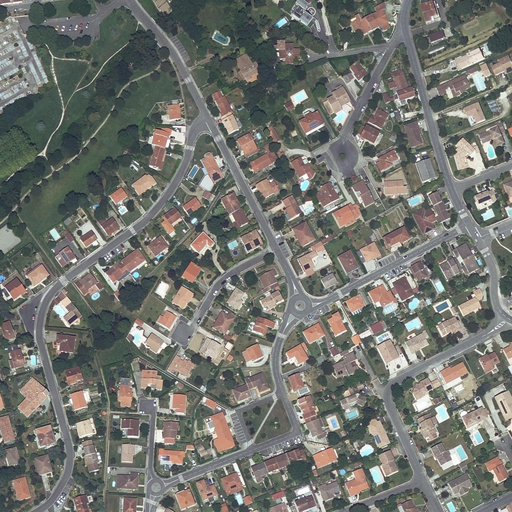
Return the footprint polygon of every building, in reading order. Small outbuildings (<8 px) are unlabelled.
[(310,28),(317,20),(313,17),(312,19),(303,12),(308,5),(301,0),(297,0),(295,4),(298,7),(292,15),(310,28)] [(432,22),(432,21),(431,19),(437,17),(433,2),(432,0),(421,0),(423,6),(421,6),(427,24),(432,22)] [(431,19),(432,21),(440,18),(435,2),(433,2),(437,17),(431,19)] [(379,12),(372,16),(378,27),(381,25),(388,38),(390,37),(389,34),(391,33),(391,32),(392,31),(389,26),(387,22),(381,11),(379,12)] [(378,27),(372,16),(361,21),(359,16),(355,18),(357,21),(351,24),(355,32),(358,31),(361,36),(378,27)] [(429,36),(431,43),(445,38),(442,31),(429,36)] [(299,55),(299,51),(299,49),(294,50),(293,45),(284,45),(284,43),(278,43),(278,47),(274,48),(274,51),(279,51),(280,60),(285,60),(285,64),(295,64),(294,59),(300,59),(299,55)] [(480,50),(455,61),(459,70),(484,58),(480,50)] [(498,51),(489,55),(490,60),(500,56),(498,51)] [(237,64),(248,58),(246,55),(235,61),(237,64)] [(492,68),(495,76),(504,72),(504,71),(505,70),(506,72),(511,69),(511,62),(511,59),(509,56),(499,61),(500,63),(492,68)] [(263,76),(257,65),(253,67),(252,65),(248,58),(237,64),(241,71),(246,79),(250,77),(256,73),(259,78),(263,76)] [(366,75),(357,63),(350,68),(355,75),(354,76),(358,81),(366,75)] [(476,67),(466,71),(468,76),(478,71),(476,67)] [(406,85),(401,71),(393,74),(395,82),(388,84),(390,89),(393,88),(395,95),(397,94),(408,90),(406,85)] [(347,75),(342,78),(346,84),(350,82),(350,80),(347,75)] [(436,89),(439,95),(446,92),(445,90),(449,88),(452,94),(454,93),(454,90),(458,89),(460,94),(464,92),(466,89),(470,88),(465,76),(436,89)] [(355,94),(360,91),(354,81),(349,85),(355,94)] [(334,113),(335,114),(342,110),(340,107),(345,104),(344,101),(348,98),(341,86),(336,89),(337,91),(332,94),(333,97),(327,100),(328,101),(334,113)] [(400,102),(414,97),(412,89),(411,89),(408,90),(397,94),(398,98),(400,102)] [(453,97),(460,94),(458,89),(454,90),(454,93),(452,94),(453,97)] [(232,112),(224,97),(222,98),(219,91),(212,95),(218,106),(219,105),(220,109),(222,113),(220,114),(222,117),(230,113),(232,112)] [(487,102),(490,108),(497,106),(494,99),(487,102)] [(328,101),(323,103),(330,115),(334,113),(328,101)] [(284,105),(287,112),(294,108),(290,102),(285,104),(284,105)] [(478,103),(464,109),(467,115),(470,117),(473,115),(477,124),(485,120),(478,103)] [(180,119),(178,105),(168,106),(170,121),(180,119)] [(368,122),(381,129),(388,115),(378,110),(374,117),(371,116),(368,122)] [(238,129),(231,115),(230,113),(222,117),(221,118),(223,121),(223,122),(229,134),(238,129)] [(306,134),(313,129),(312,128),(322,122),(317,113),(312,116),(306,119),(300,123),(306,134)] [(419,135),(417,128),(418,127),(416,122),(404,126),(412,148),(422,144),(419,135)] [(502,123),(497,125),(498,128),(479,136),(481,140),(484,139),(486,143),(491,140),(491,139),(493,138),(493,140),(496,146),(504,143),(501,134),(505,132),(504,127),(502,124),(502,123)] [(365,139),(374,143),(375,142),(379,133),(366,127),(365,128),(361,126),(358,133),(361,135),(360,137),(365,139)] [(164,148),(168,134),(170,135),(171,130),(169,130),(162,129),(161,132),(156,131),(154,138),(152,137),(151,138),(150,138),(148,144),(149,144),(155,146),(156,146),(165,149),(165,148),(164,148)] [(274,131),(273,131),(269,134),(268,134),(274,144),(280,141),(274,131)] [(258,152),(249,135),(239,140),(242,146),(241,147),(247,158),(258,152)] [(472,144),(469,146),(462,139),(456,146),(459,148),(461,150),(458,153),(455,156),(458,167),(465,165),(463,158),(464,157),(467,153),(472,158),(476,154),(475,151),(472,148),(474,147),(472,144)] [(161,161),(165,149),(156,146),(151,166),(158,168),(158,169),(160,162),(160,161),(161,161)] [(278,160),(270,146),(265,148),(268,154),(257,160),(257,161),(254,163),(253,162),(250,164),(255,173),(262,169),(262,168),(264,167),(264,168),(278,160)] [(480,153),(477,146),(474,147),(472,148),(475,151),(476,154),(480,153)] [(393,151),(378,159),(380,162),(377,164),(381,172),(392,165),(391,163),(397,159),(393,151)] [(221,173),(211,155),(211,154),(210,154),(208,154),(207,154),(206,156),(206,157),(206,158),(201,161),(210,179),(221,173)] [(465,165),(458,167),(459,170),(468,167),(466,159),(466,158),(464,157),(463,158),(465,165)] [(300,178),(308,174),(312,171),(305,159),(302,161),(300,158),(291,163),(300,178)] [(435,178),(429,160),(417,164),(423,182),(435,178)] [(223,178),(221,173),(210,179),(213,184),(223,178)] [(146,190),(155,183),(151,178),(148,176),(146,178),(145,176),(133,186),(138,194),(145,189),(146,190)] [(270,186),(266,180),(256,185),(260,192),(262,191),(265,198),(277,192),(278,190),(276,187),(274,186),(273,185),(270,186)] [(384,193),(385,193),(394,193),(394,194),(407,193),(406,187),(403,187),(403,181),(384,182),(384,193)] [(321,203),(324,207),(339,199),(336,194),(334,194),(332,190),(333,190),(329,183),(321,188),(322,190),(321,191),(320,192),(321,192),(316,195),(320,203),(321,203)] [(364,183),(353,189),(358,199),(360,198),(365,207),(374,202),(364,183)] [(116,205),(127,197),(121,188),(110,197),(116,205)] [(208,200),(212,194),(206,191),(203,197),(208,200)] [(479,196),(479,195),(475,197),(478,205),(491,200),(492,202),(496,200),(492,191),(488,192),(487,192),(480,194),(481,196),(479,196)] [(441,202),(438,196),(440,195),(438,192),(428,197),(434,207),(441,202)] [(236,203),(234,198),(235,198),(233,194),(222,200),(230,215),(232,214),(240,210),(236,203)] [(301,213),(292,196),(283,202),(287,209),(288,211),(287,212),(287,214),(290,219),(291,219),(301,213)] [(188,215),(201,206),(196,199),(183,208),(188,215)] [(445,212),(444,211),(445,210),(446,210),(442,202),(441,202),(434,207),(439,217),(435,219),(436,220),(438,224),(450,218),(446,212),(445,212)] [(361,215),(356,205),(352,207),(351,205),(334,215),(340,227),(346,224),(345,221),(352,217),(353,220),(357,218),(357,217),(361,215)] [(170,225),(181,217),(175,209),(164,217),(164,218),(170,225)] [(248,223),(241,209),(240,210),(232,214),(236,222),(234,223),(233,225),(235,228),(237,229),(239,227),(239,228),(248,223)] [(435,219),(431,210),(425,213),(420,215),(418,212),(413,215),(415,219),(417,218),(422,227),(420,229),(423,235),(432,230),(429,224),(431,223),(436,220),(435,219)] [(72,221),(69,217),(63,222),(66,226),(72,221)] [(118,227),(112,218),(106,222),(104,218),(98,222),(107,235),(118,227)] [(307,232),(303,224),(293,230),(297,238),(299,237),(304,246),(314,240),(309,230),(307,232)] [(108,236),(119,229),(118,227),(107,235),(108,236)] [(411,236),(408,237),(403,228),(384,238),(389,248),(399,242),(400,244),(413,238),(411,236)] [(74,239),(69,232),(66,235),(70,241),(74,239)] [(97,240),(91,232),(80,240),(86,248),(97,240)] [(255,244),(260,241),(255,232),(241,239),(247,252),(256,247),(255,244)] [(214,244),(203,233),(191,246),(198,253),(207,245),(210,248),(214,244)] [(323,245),(332,240),(330,236),(321,242),(323,245)] [(156,256),(167,247),(160,238),(148,247),(156,256)] [(389,250),(400,244),(399,242),(389,248),(384,238),(383,239),(389,250)] [(325,250),(323,245),(321,242),(312,247),(314,250),(316,249),(317,252),(321,250),(322,252),(325,250)] [(379,254),(374,244),(360,251),(367,263),(373,259),(372,257),(379,254)] [(459,263),(472,256),(466,244),(462,246),(463,248),(457,250),(456,249),(453,251),(456,258),(459,263)] [(62,267),(75,258),(68,248),(55,257),(62,267)] [(137,266),(141,263),(140,262),(144,259),(138,250),(132,255),(132,256),(131,257),(130,256),(121,262),(123,265),(126,269),(129,272),(137,266)] [(314,268),(310,260),(317,256),(315,251),(299,260),(306,272),(311,269),(314,268)] [(338,258),(346,273),(354,268),(355,270),(358,268),(350,252),(338,258)] [(479,268),(472,256),(459,263),(462,269),(465,275),(469,274),(468,272),(474,269),(475,271),(479,268)] [(423,270),(420,264),(423,263),(420,258),(411,263),(413,267),(411,268),(416,277),(418,281),(427,277),(423,270)] [(462,269),(459,263),(456,258),(453,260),(451,258),(448,260),(449,261),(439,266),(444,275),(448,273),(451,278),(460,273),(459,271),(462,269)] [(139,269),(146,263),(145,260),(141,263),(137,266),(139,269)] [(125,270),(126,269),(123,265),(121,267),(119,264),(114,267),(116,270),(115,271),(113,268),(109,271),(111,273),(107,276),(113,283),(116,281),(115,279),(116,277),(115,276),(119,274),(120,275),(121,277),(125,273),(124,271),(125,270)] [(192,283),(201,269),(191,264),(183,277),(192,283)] [(27,277),(42,267),(40,265),(26,275),(27,277)] [(41,281),(48,276),(42,267),(27,277),(34,286),(39,283),(38,282),(40,280),(41,281)] [(277,283),(274,277),(277,275),(274,269),(265,274),(267,277),(262,280),(264,284),(263,285),(265,289),(262,290),(264,294),(271,290),(269,287),(277,283)] [(86,290),(95,284),(99,291),(103,288),(98,282),(97,282),(91,274),(80,282),(83,286),(79,289),(83,295),(87,292),(86,290)] [(333,275),(321,281),(325,289),(337,283),(333,275)] [(26,292),(17,280),(5,289),(12,299),(19,294),(20,295),(21,296),(26,292)] [(411,291),(405,280),(398,283),(398,282),(393,284),(395,287),(397,293),(402,301),(413,295),(411,291)] [(391,301),(386,293),(382,286),(379,287),(379,289),(373,292),(373,291),(369,293),(375,303),(378,308),(382,307),(391,302),(391,301)] [(187,303),(193,295),(182,288),(172,303),(181,308),(185,302),(187,302),(187,303)] [(240,300),(244,294),(236,289),(227,303),(237,309),(242,302),(240,300)] [(481,307),(478,301),(482,299),(482,294),(480,289),(473,293),(476,298),(459,307),(464,316),(472,311),(471,310),(473,309),(474,310),(481,307)] [(394,299),(390,291),(386,293),(391,301),(392,300),(394,299)] [(274,305),(283,300),(278,292),(261,301),(264,307),(267,305),(269,308),(274,305)] [(367,310),(359,295),(356,297),(356,298),(350,302),(350,300),(346,302),(354,317),(367,310)] [(69,326),(82,316),(67,297),(61,302),(68,311),(69,310),(72,315),(71,315),(64,320),(69,326)] [(169,330),(173,323),(172,322),(173,321),(176,317),(167,312),(164,318),(160,316),(156,322),(169,330)] [(225,334),(235,316),(229,313),(227,316),(221,313),(220,316),(221,317),(214,328),(225,334)] [(346,331),(342,323),(341,324),(339,320),(340,320),(341,319),(338,314),(332,317),(332,318),(328,320),(332,327),(331,328),(334,333),(336,332),(338,335),(346,331)] [(275,323),(258,317),(253,331),(262,334),(265,326),(267,327),(273,329),(275,323)] [(141,327),(144,323),(137,318),(135,323),(141,327)] [(461,329),(455,318),(438,326),(442,336),(450,332),(455,329),(456,332),(461,329)] [(15,337),(10,322),(0,326),(6,341),(15,337)] [(380,324),(380,322),(370,327),(374,334),(384,329),(380,324)] [(324,335),(318,325),(310,329),(311,330),(310,331),(309,330),(304,333),(310,343),(324,335)] [(361,340),(370,335),(368,331),(359,335),(361,340)] [(428,344),(425,338),(428,337),(426,333),(423,335),(423,334),(405,343),(411,355),(415,353),(414,351),(414,350),(420,347),(420,348),(428,344)] [(158,352),(164,343),(151,335),(145,343),(151,347),(158,352)] [(73,353),(75,339),(57,336),(56,343),(61,344),(61,346),(60,346),(60,351),(73,353)] [(213,359),(220,347),(221,347),(223,344),(218,341),(216,344),(214,346),(211,344),(212,342),(210,341),(211,339),(209,338),(208,339),(208,340),(201,352),(213,359)] [(201,352),(208,340),(208,339),(207,339),(199,351),(201,352)] [(394,349),(389,341),(378,347),(386,364),(398,358),(395,351),(394,349)] [(511,357),(511,342),(511,343),(511,344),(511,345),(510,347),(503,350),(508,359),(511,357)] [(264,356),(260,350),(259,350),(257,346),(243,353),(247,362),(252,360),(252,362),(264,356)] [(307,359),(300,346),(287,354),(290,359),(295,356),(299,364),(307,359)] [(340,354),(336,347),(330,351),(333,357),(340,354)] [(24,366),(20,351),(10,353),(12,360),(15,368),(24,366)] [(359,371),(356,366),(352,368),(350,367),(349,364),(356,360),(353,353),(343,357),(345,361),(332,367),(338,378),(344,375),(346,374),(345,372),(347,372),(348,375),(349,376),(359,371)] [(492,366),(500,362),(495,353),(487,357),(479,361),(486,374),(494,369),(492,366)] [(180,360),(181,358),(176,356),(170,367),(173,369),(174,369),(180,360)] [(186,377),(192,368),(193,368),(195,365),(189,361),(188,362),(184,360),(183,362),(182,363),(179,362),(180,360),(174,369),(174,370),(175,369),(179,371),(179,372),(186,377)] [(446,384),(468,372),(463,363),(451,369),(446,372),(445,370),(440,373),(446,384)] [(82,380),(79,368),(65,372),(67,379),(70,379),(71,382),(76,381),(82,380)] [(269,389),(262,374),(250,379),(249,378),(245,379),(247,385),(249,390),(257,386),(260,393),(269,389)] [(303,388),(298,374),(288,378),(292,388),(294,387),(296,391),(303,388)] [(160,380),(155,380),(155,376),(144,375),(144,379),(142,379),(141,388),(147,388),(147,387),(147,384),(151,385),(151,387),(151,389),(161,390),(162,380),(160,380)] [(27,417),(49,394),(42,387),(39,390),(34,385),(37,382),(36,382),(33,379),(33,378),(20,392),(21,392),(28,399),(25,402),(25,401),(24,402),(22,405),(22,404),(21,405),(22,405),(19,408),(18,408),(19,409),(26,416),(27,417)] [(433,389),(430,384),(428,379),(420,383),(421,384),(418,386),(416,385),(413,394),(419,396),(420,399),(425,396),(426,393),(433,389)] [(440,385),(438,380),(430,384),(433,389),(440,385)] [(42,387),(37,382),(34,385),(39,390),(42,387)] [(364,404),(367,398),(357,394),(353,384),(347,387),(348,390),(351,397),(347,399),(346,399),(340,401),(343,408),(349,406),(349,405),(357,401),(364,404)] [(249,390),(247,385),(233,391),(238,402),(242,400),(241,399),(247,397),(248,398),(251,396),(249,390)] [(130,406),(131,391),(129,391),(129,387),(120,386),(120,401),(121,402),(121,406),(130,406)] [(83,396),(82,391),(70,395),(72,398),(73,398),(74,404),(73,404),(75,410),(87,407),(83,396)] [(506,421),(511,418),(511,399),(508,391),(507,392),(511,402),(511,414),(505,417),(502,410),(504,410),(503,408),(501,409),(496,397),(495,398),(506,421)] [(511,414),(511,402),(507,392),(496,397),(501,409),(503,408),(504,410),(502,410),(505,417),(511,414)] [(184,410),(185,396),(174,395),(173,407),(177,407),(177,409),(176,409),(176,413),(184,413),(184,410)] [(314,407),(309,396),(297,401),(299,405),(300,405),(301,405),(302,408),(303,408),(303,410),(304,415),(303,415),(304,420),(305,420),(316,416),(314,412),(312,408),(314,407)] [(208,398),(204,404),(214,410),(217,404),(208,398)] [(463,418),(462,418),(467,427),(476,422),(477,423),(487,418),(486,416),(483,410),(482,408),(468,416),(466,412),(464,412),(462,413),(461,415),(463,418)] [(225,424),(222,418),(223,418),(222,414),(211,418),(212,421),(207,423),(210,429),(214,427),(216,432),(227,428),(226,424),(225,424)] [(432,424),(437,422),(434,417),(431,418),(429,414),(417,420),(422,429),(423,430),(421,431),(425,438),(434,434),(432,430),(434,428),(432,424)] [(317,420),(316,416),(305,420),(306,424),(317,420)] [(12,433),(8,417),(0,419),(0,428),(3,428),(5,437),(3,438),(4,442),(12,440),(11,438),(16,437),(14,433),(12,433)] [(93,433),(89,420),(76,424),(78,428),(79,427),(82,436),(93,433)] [(138,426),(134,426),(134,420),(122,420),(122,429),(128,429),(128,436),(138,437),(138,426)] [(320,428),(317,420),(306,424),(308,429),(310,428),(311,430),(310,430),(311,431),(313,437),(317,435),(318,439),(325,436),(324,432),(322,433),(320,428)] [(383,435),(382,432),(384,431),(379,421),(378,422),(370,426),(368,426),(372,436),(373,435),(379,448),(390,443),(385,434),(383,435)] [(178,431),(178,423),(164,422),(164,431),(165,431),(165,439),(176,439),(176,431),(178,431)] [(50,433),(50,432),(49,433),(47,427),(36,431),(40,447),(45,446),(45,445),(53,443),(50,433)] [(234,446),(231,438),(230,438),(227,432),(229,431),(227,428),(216,432),(219,438),(214,440),(215,442),(214,443),(215,446),(216,446),(218,452),(234,446)] [(99,464),(96,452),(94,452),(91,441),(82,443),(86,456),(88,456),(88,458),(90,466),(88,466),(90,473),(98,471),(97,464),(99,464)] [(448,451),(443,442),(431,449),(435,457),(437,457),(438,458),(437,459),(438,459),(441,466),(450,461),(445,452),(448,451)] [(132,455),(133,450),(135,450),(135,445),(123,445),(122,462),(132,462),(132,455)] [(20,463),(16,448),(5,451),(7,457),(8,457),(9,461),(8,461),(9,466),(20,463)] [(307,460),(303,450),(298,451),(290,455),(290,453),(286,455),(290,465),(301,460),(302,462),(307,460)] [(182,464),(182,457),(184,457),(184,452),(163,451),(163,460),(170,461),(171,460),(173,460),(173,461),(172,463),(182,464)] [(394,460),(390,451),(379,456),(383,465),(384,464),(389,475),(398,471),(394,463),(392,461),(393,460),(394,460)] [(318,468),(336,460),(333,452),(325,454),(325,452),(314,456),(318,468)] [(290,465),(286,455),(275,459),(279,469),(290,465)] [(52,472),(48,456),(36,460),(40,475),(52,472)] [(499,461),(497,457),(485,464),(489,472),(493,470),(490,466),(499,461)] [(275,459),(264,463),(268,473),(272,472),(272,473),(275,472),(275,473),(280,472),(279,469),(275,459)] [(505,472),(502,466),(503,465),(501,460),(499,461),(490,466),(493,470),(499,483),(508,478),(506,473),(505,474),(504,472),(505,472)] [(268,473),(264,463),(251,468),(253,474),(252,474),(253,476),(254,476),(255,478),(257,483),(262,480),(263,479),(262,478),(261,478),(261,476),(268,473)] [(369,488),(361,469),(353,472),(356,479),(349,482),(345,484),(350,497),(354,495),(354,494),(359,491),(369,488)] [(242,489),(236,474),(232,476),(233,477),(227,479),(226,478),(222,480),(227,494),(242,489)] [(472,485),(466,474),(462,477),(462,478),(456,482),(455,480),(448,484),(454,495),(459,492),(460,492),(461,493),(467,490),(467,488),(472,485)] [(138,483),(138,477),(130,477),(117,476),(117,488),(135,489),(136,483),(138,483)] [(26,490),(25,487),(27,487),(25,478),(14,482),(19,500),(30,497),(28,490),(26,490)] [(217,495),(214,487),(211,488),(210,487),(206,488),(203,481),(197,483),(203,500),(217,495)] [(332,494),(331,493),(332,492),(333,494),(340,491),(337,482),(326,486),(326,484),(319,487),(325,502),(333,498),(332,494)] [(194,504),(189,490),(184,492),(185,495),(177,498),(182,509),(194,504)] [(88,511),(86,504),(88,503),(86,496),(75,499),(76,503),(75,503),(77,511),(88,511)] [(252,502),(249,496),(243,499),(245,505),(252,502)] [(316,506),(315,504),(312,496),(295,503),(298,511),(302,511),(316,506)] [(134,510),(135,504),(136,504),(136,499),(124,499),(123,511),(135,511),(135,510),(134,510)] [(416,511),(414,507),(413,508),(412,506),(414,505),(411,500),(401,505),(404,511),(416,511)] [(220,505),(222,511),(227,511),(228,511),(225,503),(220,505)]
